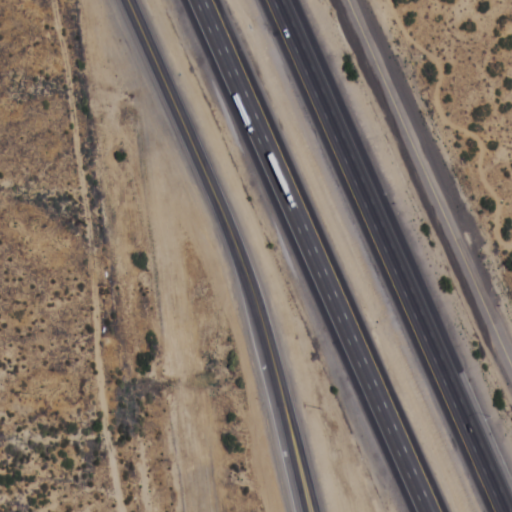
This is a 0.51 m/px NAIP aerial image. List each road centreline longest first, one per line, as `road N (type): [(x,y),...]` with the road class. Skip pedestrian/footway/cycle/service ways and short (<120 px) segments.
road 1 (motorway): [(201,0),(430,511)]
road 2 (motorway): [(499,511),(272,0)]
road 3 (tertiary): [(125,0),(234,252),(300,511)]
road 4 (residential): [(347,0),(511,363)]
